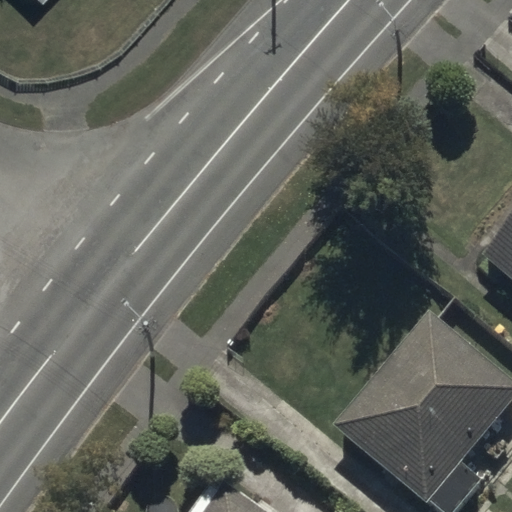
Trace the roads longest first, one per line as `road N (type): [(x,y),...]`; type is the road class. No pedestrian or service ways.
road 1 (secondary): [(349,0),(96,290)]
road 2 (secondary): [(96,290),(0,422)]
road 3 (residential): [(96,290),(0,209)]
